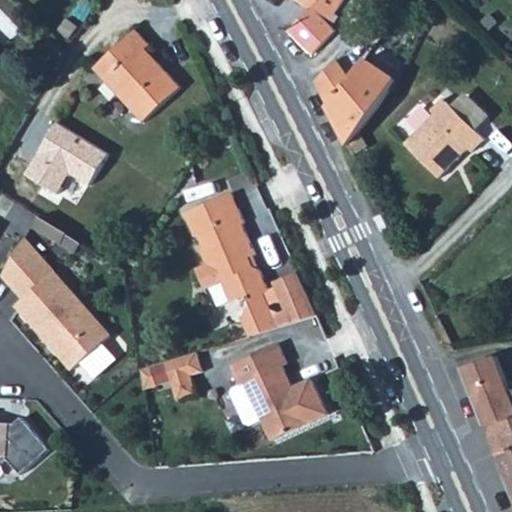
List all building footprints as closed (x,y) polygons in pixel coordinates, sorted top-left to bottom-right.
[(296,0),(308,9),(311,10),(317,0),(321,0),(338,10),(345,0),(296,0)] [(321,0),(317,0),(311,10),(329,23),(338,10),(321,0)] [(329,23),(311,10),(308,9),(288,31),(313,56),(337,29),(329,23)] [(94,69),(107,82),(112,78),(135,102),(130,107),(144,123),(181,87),(159,63),(157,65),(145,53),(152,45),(137,30),(94,69)] [(64,101),(97,48),(81,38),(49,91),(64,101)] [(329,105),(350,78),(339,57),(316,81),(329,105)] [(385,96),(394,80),(365,58),(350,78),(329,105),(350,144),(385,96)] [(107,82),(130,107),(135,102),(112,78),(107,82)] [(439,110),(421,127),(408,139),(440,174),(450,166),(452,161),(451,159),(452,156),(454,155),(457,155),(459,157),(472,145),(475,148),(488,136),(448,94),(435,105),(439,110)] [(62,119),(30,173),(58,190),(69,173),(93,187),(114,150),(62,119)] [(246,219),(232,189),(185,209),(195,231),(200,229),(206,243),(200,245),(216,280),(222,277),(231,298),(247,291),(249,295),(269,286),(253,250),(256,249),(243,220),(246,219)] [(56,269),(26,238),(4,276),(23,300),(16,305),(69,369),(115,331),(56,269)] [(288,358),(279,339),(234,361),(242,380),(246,379),(264,414),(274,436),(330,410),(312,374),(294,382),(283,361),(288,358)] [(199,348),(168,358),(173,377),(193,371),(204,368),(199,348)] [(511,413),(511,383),(500,351),(467,365),(489,422),(511,413)] [(168,358),(153,363),(159,381),(173,377),(168,358)] [(159,381),(153,363),(143,366),(145,385),(159,381)] [(199,390),(193,371),(173,377),(179,397),(199,390)] [(264,414),(246,379),(242,380),(240,381),(236,383),(234,386),(232,390),(247,418),(252,421),(264,414)] [(511,413),(489,422),(500,451),(511,446),(511,413)] [(0,454),(7,455),(23,473),(51,447),(22,417),(13,426),(0,424),(0,454)] [(511,446),(500,451),(511,483),(511,446)]
